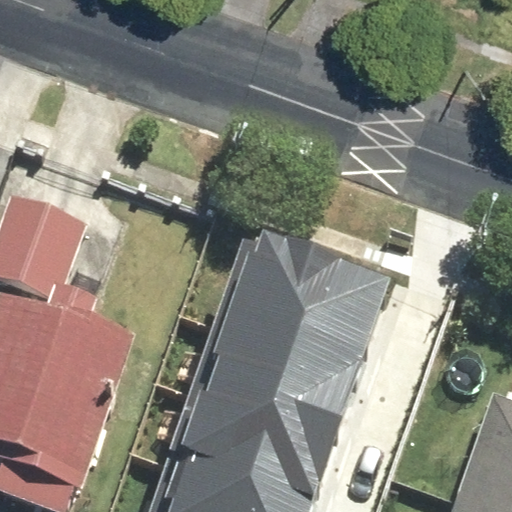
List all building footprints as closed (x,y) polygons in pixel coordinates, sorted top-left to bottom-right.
[(53,318),(5,304),(0,319),(0,468),(8,471),(0,492),(0,499),(37,511),(73,511),(79,496),(88,499),(93,486),(139,351),(142,344),(98,326),(104,309),(68,297),(91,231),(54,213),(12,204),(0,239),(0,286),(57,307),(53,318)] [(226,330),(355,374),(385,285),(256,242),(226,330)] [(203,400),(331,443),(355,374),(226,330),(203,400)] [(180,468),(308,511),(331,443),(203,400),(180,468)] [(500,404),(460,511),(511,511),(511,402),(510,408),(500,404)] [(307,511),(308,511),(180,468),(165,511),(307,511)]
